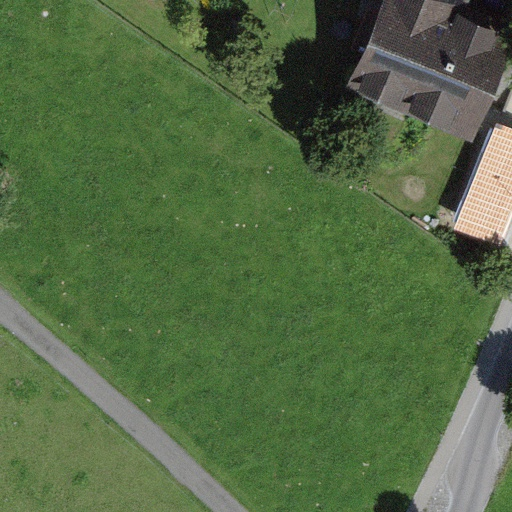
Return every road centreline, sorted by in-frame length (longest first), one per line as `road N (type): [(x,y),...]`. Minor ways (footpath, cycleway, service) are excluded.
road 1 (track): [(0,305),(232,511)]
road 2 (residential): [(511,389),(453,511)]
